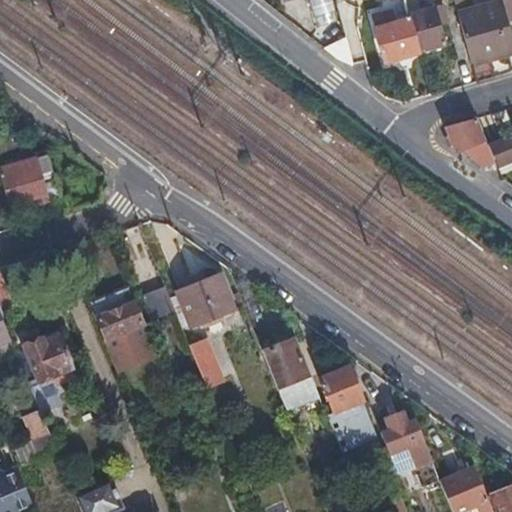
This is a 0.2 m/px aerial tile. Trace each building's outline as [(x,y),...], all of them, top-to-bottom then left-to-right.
[(500,29),(507,27),(506,20),(500,2),(469,10),(466,0),(463,0),(454,3),(471,66),(488,61),(486,55),(505,48),(500,29)] [(511,0),(499,0),(500,2),(506,20),(511,18),(511,0)] [(409,21),(418,53),(445,45),(440,27),(448,25),(442,5),(407,14),(409,21)] [(384,63),(418,53),(409,21),(385,27),(383,16),(372,20),(384,63)] [(323,49),(337,60),(352,66),(344,37),(323,49)] [(507,56),(505,48),(486,55),(488,61),(507,56)] [(477,119),(446,129),(457,153),(463,151),(483,168),(496,164),(489,145),(487,141),(477,119)] [(12,135),(0,138),(0,152),(1,152),(16,147),(12,135)] [(511,135),(489,145),(496,164),(499,170),(511,165),(511,135)] [(59,196),(47,155),(4,168),(2,164),(0,164),(0,181),(1,184),(9,211),(59,196)] [(81,244),(64,249),(75,277),(92,270),(81,244)] [(17,309),(0,270),(0,307),(3,314),(17,309)] [(192,327),(235,311),(221,274),(178,290),(179,295),(171,298),(183,327),(191,324),(192,327)] [(175,311),(165,287),(150,293),(160,318),(175,311)] [(92,303),(107,341),(118,369),(156,355),(144,326),(129,289),(92,303)] [(0,344),(11,340),(0,312),(0,344)] [(68,371),(74,368),(60,337),(47,342),(45,336),(23,346),(25,351),(17,354),(37,402),(60,393),(56,385),(53,377),(68,371)] [(294,338),(262,351),(286,409),(320,396),(312,375),(310,376),(294,338)] [(204,341),(190,346),(207,386),(218,382),(212,368),(214,367),(204,341)] [(363,401),(349,367),(320,379),(334,413),(363,401)] [(71,379),(68,371),(53,377),(56,385),(71,379)] [(15,450),(21,465),(56,450),(50,435),(50,434),(40,411),(24,418),(34,441),(15,450)] [(381,432),(390,454),(386,456),(387,460),(386,460),(393,477),(423,465),(431,485),(423,488),(433,511),(452,511),(440,481),(441,481),(415,418),(407,422),(403,411),(386,418),(390,428),(381,432)] [(321,431),(327,447),(338,444),(326,414),(319,416),(325,429),(321,431)] [(360,424),(376,465),(386,460),(387,460),(386,456),(370,420),(360,424)] [(0,511),(16,511),(33,505),(17,467),(0,474),(0,511)] [(441,481),(440,481),(452,511),(465,511),(476,508),(478,511),(493,511),(475,467),(441,481)] [(118,511),(123,510),(111,482),(76,497),(82,511),(118,511)] [(511,511),(511,485),(492,494),(499,511),(511,511)]
